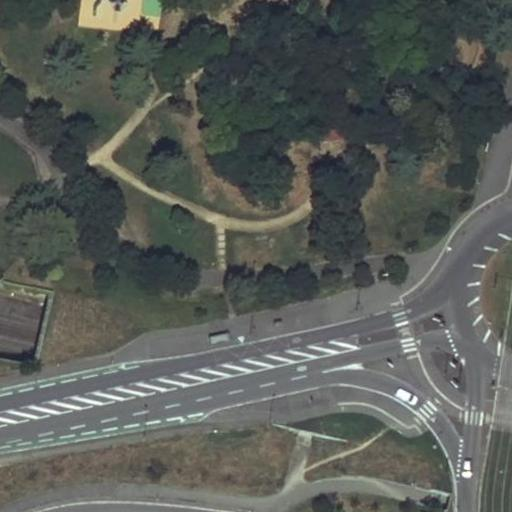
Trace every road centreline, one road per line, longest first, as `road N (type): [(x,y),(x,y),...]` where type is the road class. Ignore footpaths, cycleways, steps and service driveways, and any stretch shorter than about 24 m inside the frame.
road 1 (primary): [(456,273),(401,316),(0,404)]
road 2 (primary): [(0,437),(313,366)]
road 3 (residential): [(313,366),(416,395),(466,473)]
road 4 (primary): [(313,366),(421,344),(469,345)]
